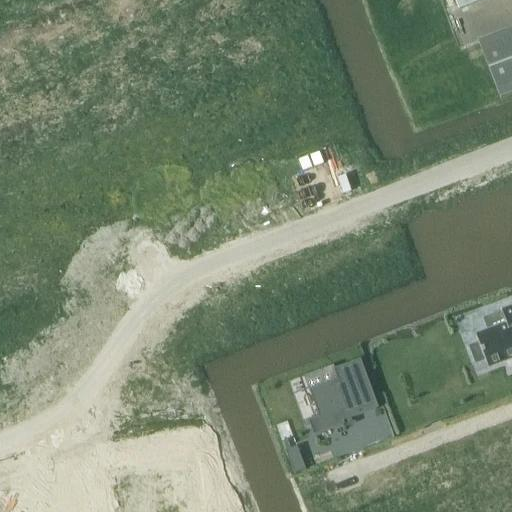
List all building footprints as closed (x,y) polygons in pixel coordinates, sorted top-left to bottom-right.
[(454,0),(459,11),(487,0),(454,0)] [(511,29),(479,43),(500,99),(511,94),(511,29)] [(480,343),(470,346),(476,364),(486,360),(489,368),(511,358),(511,306),(502,311),(507,324),(477,335),(480,343)] [(319,416),(308,420),(314,437),(345,425),(344,422),(379,409),(360,358),(330,369),(335,381),(309,390),(319,416)] [(299,451),(288,455),(295,474),(306,470),(299,451)] [(180,463),(157,467),(161,491),(184,487),(180,463)] [(156,467),(132,471),(136,495),(160,491),(156,467)] [(184,488),(161,491),(163,511),(174,511),(187,510),(184,488)] [(163,511),(160,491),(136,495),(138,511),(163,511)]
